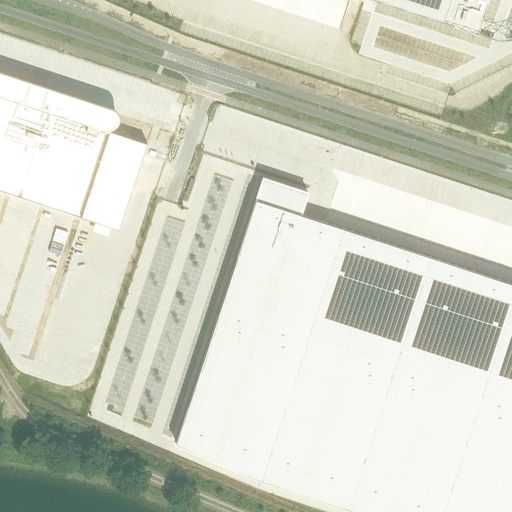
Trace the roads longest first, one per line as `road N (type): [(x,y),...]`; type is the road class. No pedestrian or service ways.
road 1 (unclassified): [(0,8),(511,176)]
road 2 (unclassified): [(511,162),(42,0)]
road 3 (unclassified): [(237,511),(51,432),(0,374)]
